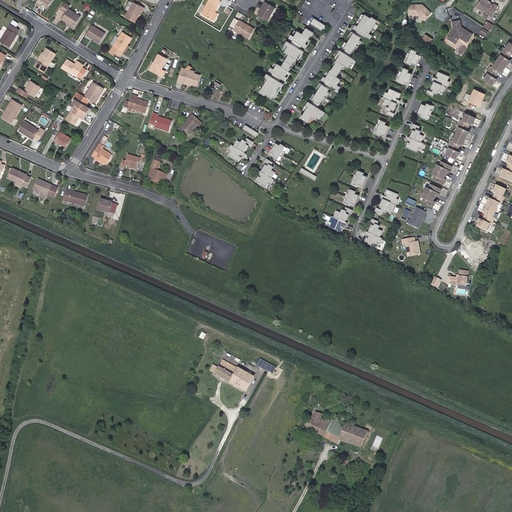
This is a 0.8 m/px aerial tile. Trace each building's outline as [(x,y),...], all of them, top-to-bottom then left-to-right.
[(215,12),(221,1),(220,1),(218,0),(209,0),(202,14),(211,19),(215,12)] [(488,0),(480,0),(476,7),(491,17),(498,5),(495,3),(494,4),(491,2),(489,2),(488,1),(488,0)] [(70,6),(64,2),(60,9),(66,12),(61,19),(74,27),(81,16),(69,8),(70,6)] [(144,8),(133,2),(129,11),(126,17),(135,22),(141,11),(142,12),(144,8)] [(275,7),(266,2),(258,14),(268,20),(275,7)] [(422,4),(409,4),(409,15),(418,15),(424,20),(431,13),(427,9),(427,10),(426,9),(426,8),(422,4)] [(371,31),(379,18),(374,14),(373,16),(368,13),(364,20),(362,19),(359,24),(357,22),(355,26),(359,28),(365,32),(372,36),(374,33),(371,31)] [(325,30),(328,24),(315,16),(311,22),(325,30)] [(254,28),(240,20),(234,29),(249,38),(254,28)] [(461,27),(460,21),(452,23),(454,30),(455,30),(455,31),(453,31),(448,39),(456,44),(460,38),(468,43),(473,35),(461,27)] [(486,21),(483,26),(491,31),(494,26),(486,21)] [(20,29),(11,24),(0,41),(9,47),(17,34),(20,29)] [(105,33),(93,25),(86,34),(99,42),(105,33)] [(313,33),(315,30),(307,26),(304,32),(299,29),(295,34),(292,32),(290,36),(293,38),(303,44),(307,46),(309,43),(307,41),(312,33),(313,33)] [(346,40),(343,45),(347,47),(353,51),(355,48),(357,49),(363,39),(361,38),(363,35),(357,32),(353,29),(350,34),(352,35),(349,41),(346,40)] [(122,32),(114,45),(110,52),(114,54),(115,52),(121,55),(124,51),(132,38),(122,32)] [(428,44),(431,39),(425,35),(421,40),(428,44)] [(303,44),(293,38),(291,41),(301,47),(303,44)] [(303,53),(305,49),(301,47),(291,41),(288,39),(286,42),(289,44),(285,50),(290,52),(283,64),(278,61),(275,67),(272,65),(270,69),(273,71),(283,77),(287,79),(289,76),(287,74),(292,66),(291,66),(295,59),(296,60),(301,51),(303,53)] [(501,73),(510,60),(508,58),(511,53),(511,52),(511,43),(510,42),(505,48),(504,47),(499,53),(501,54),(492,67),(491,66),(486,72),(488,73),(483,79),(492,85),(497,79),(495,77),(499,72),(501,73)] [(408,61),(413,63),(414,61),(418,63),(422,53),(418,51),(419,49),(414,47),(412,51),(410,50),(407,56),(410,57),(408,61)] [(51,61),(56,53),(47,48),(44,53),(43,52),(34,65),(45,72),(49,65),(51,61)] [(353,60),(356,62),(358,58),(351,54),(345,50),(341,48),(339,51),(341,53),(336,61),(337,61),(333,68),(332,68),(327,76),(325,74),(323,78),(327,80),(333,84),(340,88),(342,85),(339,83),(343,77),(338,75),(346,63),(350,66),(353,60)] [(154,62),(150,69),(159,74),(159,75),(162,77),(166,70),(162,69),(168,58),(158,53),(154,62)] [(72,64),(73,62),(67,59),(62,67),(70,72),(71,71),(81,77),(87,69),(82,66),(76,62),(75,64),(74,65),(72,64)] [(400,79),(405,82),(406,80),(410,81),(414,71),(410,70),(411,68),(406,65),(404,70),(402,69),(399,74),(402,75),(400,79)] [(187,71),(187,69),(182,68),(179,81),(183,82),(183,81),(191,83),(197,85),(200,75),(195,73),(187,71)] [(452,80),(450,79),(452,74),(441,69),(438,74),(440,75),(440,76),(436,75),(434,78),(436,79),(433,87),(435,88),(434,90),(430,88),(428,91),(435,94),(436,91),(439,92),(441,89),(445,91),(448,85),(450,86),(452,80)] [(283,77),(273,71),(271,74),(281,80),(283,77)] [(283,86),(285,82),(281,80),(271,74),(268,72),(266,75),(269,77),(260,91),(266,94),(267,93),(273,96),(280,85),(283,86)] [(41,87),(31,80),(24,90),(21,88),(18,92),(27,98),(30,94),(35,97),(41,87)] [(79,93),(76,97),(88,104),(91,100),(96,103),(105,88),(94,81),(85,96),(79,93)] [(314,92),(311,97),(315,99),(321,102),(323,100),(325,101),(331,91),(329,89),(331,87),(325,84),(321,81),(318,86),(320,87),(317,93),(314,92)] [(399,102),(401,102),(403,99),(398,97),(399,95),(401,96),(403,92),(392,86),(390,91),(388,90),(385,95),(387,96),(384,103),(389,105),(387,108),(390,109),(388,112),(395,115),(397,112),(392,110),(393,108),(395,109),(399,102)] [(475,88),(469,101),(481,106),(487,93),(475,88)] [(128,108),(127,110),(133,112),(133,109),(146,113),(149,102),(137,98),(138,96),(132,94),(129,102),(128,108)] [(76,97),(75,99),(76,100),(87,106),(88,104),(76,97)] [(23,105),(13,98),(2,116),(12,122),(23,105)] [(87,106),(76,100),(74,103),(77,105),(73,112),(72,111),(67,118),(75,124),(78,118),(77,117),(78,115),(80,116),(81,117),(85,110),(87,111),(89,108),(87,106)] [(309,100),(307,104),(309,105),(304,113),(303,113),(301,116),(309,121),(313,114),(318,117),(321,112),(324,114),(326,110),(319,106),(313,102),(309,100)] [(434,104),(429,101),(428,103),(424,102),(420,112),(424,113),(423,115),(428,118),(430,113),(432,114),(435,109),(432,108),(434,104)] [(155,126),(169,131),(173,121),(158,116),(159,115),(153,113),(149,125),(155,126)] [(462,146),(469,131),(467,130),(470,123),(472,125),(476,118),(466,113),(463,120),(461,119),(458,126),(459,127),(453,141),(451,140),(448,146),(450,147),(446,154),(456,159),(459,152),(457,151),(460,145),(462,146)] [(187,137),(201,121),(193,114),(179,129),(187,137)] [(388,121),(383,118),(381,123),(379,122),(377,127),(379,128),(377,132),(382,135),(383,133),(387,134),(391,124),(387,123),(388,121)] [(39,129),(24,120),(19,130),(33,139),(35,136),(39,139),(44,130),(40,128),(39,129)] [(423,125),(416,122),(414,125),(419,127),(418,129),(415,128),(412,136),(410,135),(408,139),(412,140),(412,142),(410,141),(408,146),(419,151),(421,146),(423,147),(426,142),(424,141),(426,134),(422,133),(424,129),(421,128),(423,125)] [(257,136),(259,132),(246,124),(244,128),(257,136)] [(72,138),(60,131),(55,139),(66,146),(72,138)] [(252,145),(254,141),(248,137),(246,140),(244,139),(242,142),(238,139),(234,145),(232,144),(229,149),(231,151),(228,155),(239,161),(242,157),(240,156),(241,154),(245,157),(247,153),(245,152),(249,145),(247,144),(248,142),(252,145)] [(283,157),(287,152),(284,150),(287,146),(282,144),(281,145),(277,143),(271,152),(275,155),(274,156),(279,159),(281,156),(283,157)] [(103,146),(100,144),(96,150),(99,152),(96,157),(107,164),(113,155),(102,148),(103,146)] [(125,167),(125,165),(138,168),(140,158),(128,154),(126,161),(123,160),(121,167),(125,167)] [(256,181),(267,187),(270,183),(272,185),(275,179),(273,178),(277,172),(273,170),(275,167),(272,165),(274,162),(268,158),(266,161),(270,164),(269,166),(267,164),(262,171),(260,170),(258,174),(262,176),(261,177),(259,176),(256,181)] [(159,162),(154,159),(150,168),(152,168),(147,178),(156,182),(157,180),(160,181),(163,183),(166,175),(157,170),(161,162),(159,162)] [(511,160),(510,165),(511,165),(511,166),(509,172),(507,171),(503,178),(511,182),(511,160)] [(441,167),(438,166),(435,172),(438,174),(435,179),(446,185),(448,179),(446,177),(449,171),(452,172),(454,167),(444,161),(441,167)] [(27,174),(12,167),(8,177),(16,181),(23,184),(23,185),(27,186),(31,177),(27,175),(27,174)] [(355,185),(360,187),(361,185),(365,187),(369,177),(365,175),(366,173),(361,171),(359,175),(356,174),(354,179),(356,180),(355,185)] [(34,189),(41,192),(40,196),(45,198),(47,195),(52,197),(57,187),(38,178),(34,189)] [(429,190),(427,188),(423,195),(426,197),(423,202),(434,207),(437,202),(434,200),(437,194),(440,195),(443,190),(432,184),(429,190)] [(494,220),(502,205),(504,206),(507,200),(505,199),(509,192),(499,187),(495,194),(497,195),(494,202),(492,201),(485,215),(487,216),(484,222),(482,221),(478,229),(487,234),(491,226),(493,227),(496,221),(494,220)] [(88,195),(66,189),(63,200),(85,206),(88,195)] [(347,203),(352,206),(353,204),(357,205),(361,196),(357,194),(358,192),(353,189),(351,194),(348,193),(346,198),(348,199),(347,203)] [(399,205),(401,200),(399,198),(401,194),(389,189),(387,194),(389,195),(389,196),(384,194),(383,198),(385,199),(381,207),(384,208),(383,209),(378,207),(377,211),(384,214),(385,211),(388,212),(389,209),(393,211),(396,204),(399,205)] [(112,202),(101,198),(98,209),(109,212),(112,203),(112,202)] [(409,198),(406,203),(414,207),(417,202),(409,198)] [(353,214),(355,210),(348,207),(347,210),(344,209),(343,212),(338,211),(336,217),(333,216),(331,222),(333,223),(331,227),(343,232),(345,227),(343,226),(343,225),(347,227),(349,223),(347,222),(350,215),(348,214),(349,212),(353,214)] [(416,207),(409,224),(421,228),(427,211),(416,207)] [(380,229),(382,226),(379,225),(381,221),(374,218),(372,222),(377,224),(376,226),(373,225),(370,232),(368,231),(366,235),(370,237),(370,238),(368,237),(366,242),(377,247),(379,243),(381,244),(384,238),(382,237),(384,231),(380,229)] [(419,255),(417,242),(414,243),(412,243),(411,239),(402,241),(403,245),(405,244),(407,257),(419,255)] [(466,289),(468,274),(460,273),(458,281),(448,279),(447,286),(466,289)] [(436,290),(440,283),(434,280),(430,287),(436,290)] [(273,374),(277,366),(260,358),(256,365),(273,374)] [(246,392),(254,376),(223,361),(216,375),(230,382),(246,392)] [(213,364),(210,370),(215,373),(219,367),(213,364)] [(339,440),(361,447),(367,431),(343,423),(333,418),(331,423),(324,419),(321,418),(322,415),(316,412),(308,429),(337,443),(339,440)]
